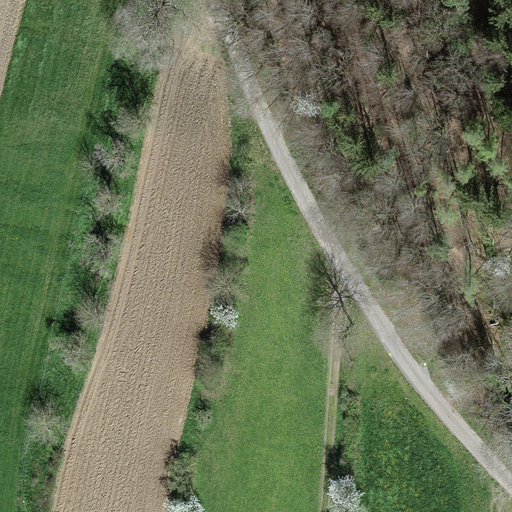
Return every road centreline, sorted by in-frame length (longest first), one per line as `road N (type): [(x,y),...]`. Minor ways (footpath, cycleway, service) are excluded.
road 1 (track): [(511,484),(419,378),(341,265)]
road 2 (track): [(323,511),(341,265)]
road 3 (track): [(341,265),(245,76)]
